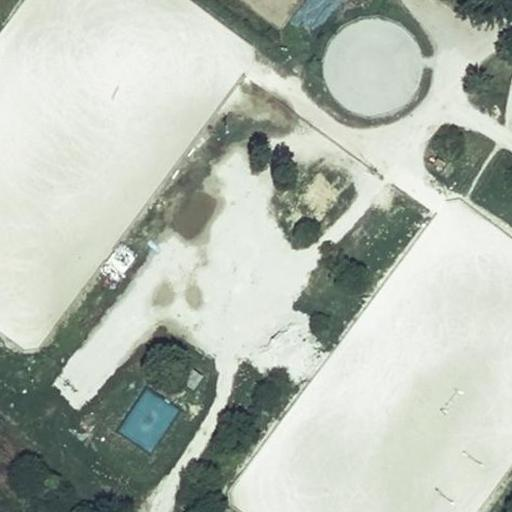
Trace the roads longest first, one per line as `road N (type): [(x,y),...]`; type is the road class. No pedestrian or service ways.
road 1 (track): [(154,511),(195,455),(238,337),(251,256),(239,172),(285,141),(406,140),(447,90)]
road 2 (track): [(246,287),(334,233),(375,190),(406,140),(414,170),(447,202)]
road 3 (track): [(412,0),(443,23),(447,90),(467,112)]
